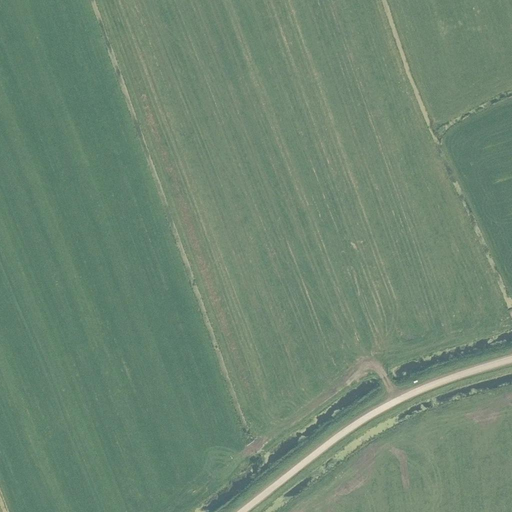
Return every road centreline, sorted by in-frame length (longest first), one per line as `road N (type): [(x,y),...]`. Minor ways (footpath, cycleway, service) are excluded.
road 1 (unclassified): [(245,511),(342,436),(418,391),(511,363)]
road 2 (track): [(398,403),(378,370),(366,368),(243,459)]
